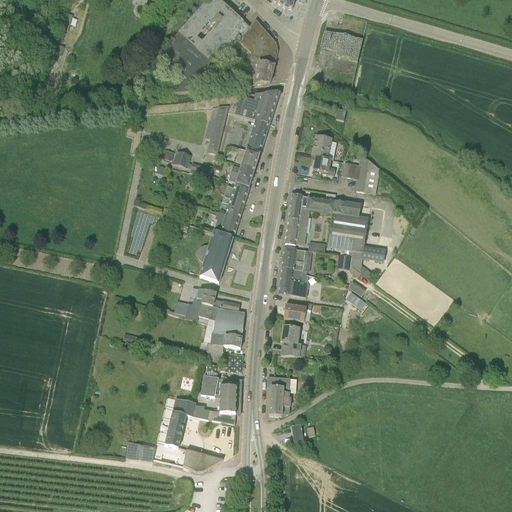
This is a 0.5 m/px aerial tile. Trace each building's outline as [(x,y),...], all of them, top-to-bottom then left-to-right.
[(270,85),(278,53),(275,44),(255,21),(249,28),(218,0),(209,0),(179,35),(178,34),(159,56),(186,80),(173,95),(187,94),(191,94),(215,67),(237,42),(251,55),(243,88),(252,87),(270,85)] [(273,0),(273,2),(286,11),(292,9),(294,0),(273,0)] [(60,30),(65,32),(68,33),(73,17),(65,14),(60,30)] [(337,54),(341,36),(325,34),(324,34),(320,49),(321,49),(337,54)] [(341,36),(337,54),(337,56),(339,56),(340,55),(357,64),(362,41),(355,40),(349,37),(346,35),(341,36)] [(255,121),(269,126),(279,93),(264,94),(255,95),(253,102),(245,99),(245,100),(240,99),(235,116),(255,121)] [(210,141),(207,151),(207,155),(217,157),(228,108),(218,109),(214,124),(209,123),(204,140),(210,141)] [(338,112),(335,121),(343,123),(346,113),(338,112)] [(246,151),(246,152),(259,157),(269,126),(255,121),(246,151)] [(331,143),(332,141),(315,138),(313,151),(317,152),(316,159),(331,162),(333,162),(337,145),(331,143)] [(160,160),(172,163),(174,155),(163,151),(160,160)] [(259,157),(246,152),(245,153),(239,151),(233,167),(254,173),(259,157)] [(172,166),(187,170),(191,157),(176,153),(172,166)] [(379,171),(360,157),(358,167),(344,165),(341,178),(356,181),(354,193),(375,197),(379,171)] [(316,159),(313,171),(321,173),(321,175),(334,178),(335,171),(330,169),(331,162),(316,159)] [(203,168),(192,165),(190,171),(201,174),(203,168)] [(163,177),(165,169),(158,167),(156,175),(163,177)] [(235,185),(249,190),(254,173),(233,167),(228,183),(235,185)] [(203,168),(201,174),(210,177),(212,170),(203,168)] [(239,221),(249,190),(235,185),(226,216),(225,217),(239,221)] [(333,216),(335,203),(308,199),(309,199),(303,198),(303,197),(292,196),(288,221),(299,222),(301,210),(307,211),(310,211),(309,212),(333,216)] [(352,253),(351,258),(350,266),(360,274),(361,269),(380,272),(381,264),(383,265),(386,248),(364,244),(368,221),(371,221),(370,226),(381,228),(384,211),(361,207),(361,206),(344,203),(344,204),(335,203),(333,216),(327,249),(352,253)] [(304,247),(309,212),(310,211),(307,211),(301,210),(299,222),(288,221),(284,245),(296,248),(296,246),(304,247)] [(239,221),(225,217),(226,216),(217,213),(214,221),(217,222),(213,234),(233,240),(239,221)] [(189,226),(176,222),(173,229),(187,234),(189,226)] [(233,240),(213,234),(210,243),(208,249),(199,279),(219,285),(233,240)] [(324,255),(325,246),(309,244),(308,253),(312,254),(324,255)] [(284,250),(282,270),(299,272),(302,273),(309,273),(312,254),(308,253),(296,252),(296,251),(284,250)] [(338,267),(349,268),(350,266),(351,258),(339,257),(338,267)] [(361,275),(351,267),(350,273),(358,279),(359,278),(361,275)] [(298,284),(299,272),(282,270),(279,296),(306,299),(307,285),(298,284)] [(204,292),(199,291),(197,301),(201,302),(200,306),(201,306),(202,306),(212,308),(219,310),(218,311),(238,313),(240,306),(222,302),(222,303),(214,302),(216,295),(204,292)] [(361,301),(356,298),(351,305),(356,308),(361,301)] [(298,309),(285,307),(283,321),(304,324),(308,324),(311,306),(299,304),(298,309)] [(198,319),(201,309),(188,306),(186,317),(180,316),(179,320),(197,324),(198,319)] [(202,306),(201,306),(201,309),(198,319),(215,323),(213,333),(212,335),(242,339),(245,314),(238,313),(218,311),(219,310),(212,308),(202,306)] [(299,360),(300,354),(301,346),(298,346),(300,330),(283,328),(280,344),(283,344),(282,351),(281,357),(299,360)] [(122,341),(130,343),(131,337),(123,335),(122,341)] [(240,350),(242,339),(212,335),(210,343),(210,346),(223,348),(240,351),(240,350)] [(199,361),(204,362),(207,346),(203,344),(202,344),(199,361)] [(221,364),(223,348),(210,346),(207,346),(204,362),(221,364)] [(242,374),(243,357),(227,357),(226,373),(242,374)] [(219,411),(219,414),(219,416),(229,416),(229,417),(231,417),(235,417),(240,417),(241,382),(220,381),(220,383),(218,382),(218,381),(205,379),(201,399),(219,402),(219,406),(217,406),(217,411),(219,411)] [(289,381),(272,379),(268,379),(268,389),(270,389),(269,418),(283,418),(289,415),(290,408),(291,400),(288,400),(289,381)] [(175,401),(164,447),(178,451),(182,434),(186,418),(186,417),(193,419),(202,421),(204,412),(204,409),(195,408),(195,405),(175,401)] [(219,414),(204,412),(202,421),(211,423),(235,427),(235,417),(231,417),(229,417),(229,416),(219,416),(219,414)] [(296,444),(303,443),(300,426),(293,427),(296,444)] [(308,438),(315,437),(313,428),(307,430),(308,438)] [(152,463),(153,462),(156,450),(127,444),(125,460),(152,463)] [(203,474),(211,469),(218,465),(222,462),(223,462),(186,452),(183,468),(196,474),(203,474)]
